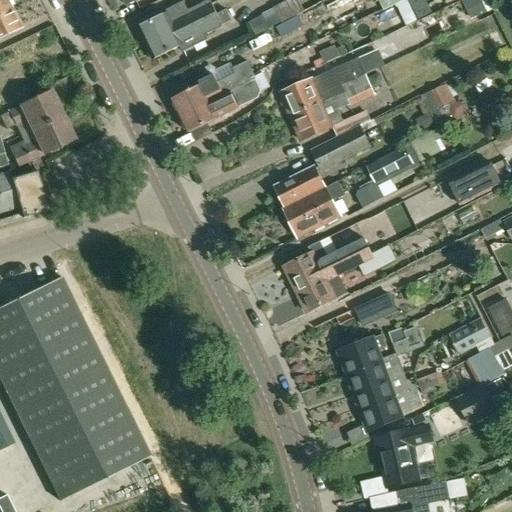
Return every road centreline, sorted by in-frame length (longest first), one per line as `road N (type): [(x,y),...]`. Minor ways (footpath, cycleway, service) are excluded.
road 1 (secondary): [(308,511),(295,454),(256,356),(175,198)]
road 2 (secondary): [(175,198),(74,0)]
road 3 (residential): [(0,254),(175,198)]
